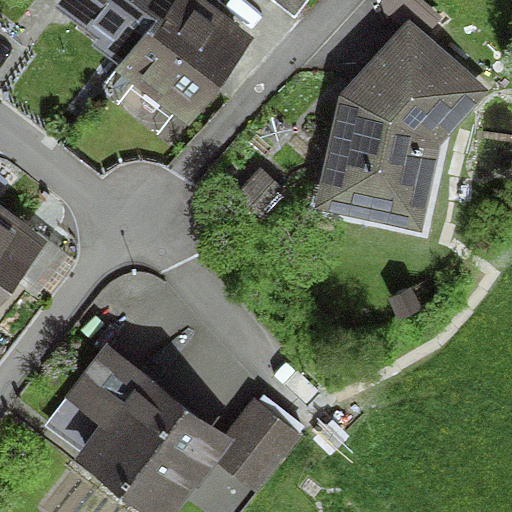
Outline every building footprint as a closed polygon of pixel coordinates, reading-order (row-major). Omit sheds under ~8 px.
[(61,0),(66,4),(67,2),(99,27),(91,37),(118,58),(162,0),(61,0)] [(162,0),(118,58),(177,103),(176,105),(183,110),(187,103),(186,102),(234,38),(183,0),(162,0)] [(267,0),(288,17),(301,0),(267,0)] [(346,88),(341,94),(318,200),(353,208),(363,197),(402,206),(414,153),(473,90),(404,26),(360,73),(372,84),(365,91),(361,88),(354,86),(346,88)] [(255,172),(235,194),(257,214),(277,192),(255,172)] [(1,264),(21,238),(0,221),(0,285),(11,271),(1,264)] [(203,428),(100,350),(44,423),(158,508),(202,449),(193,442),(203,428)] [(292,435),(250,403),(225,433),(230,436),(214,457),(252,486),(292,435)]
